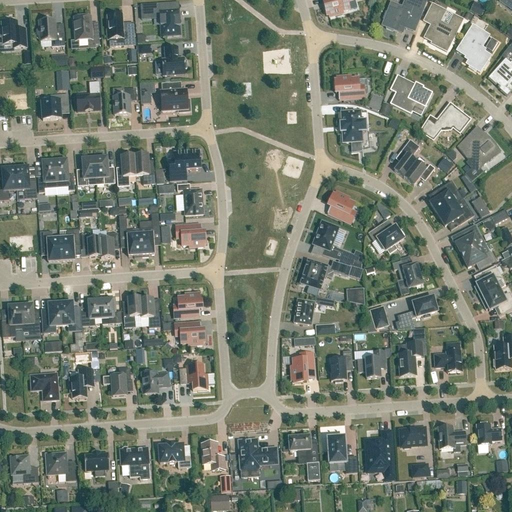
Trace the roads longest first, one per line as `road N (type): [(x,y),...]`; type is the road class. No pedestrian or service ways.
road 1 (residential): [(321,170),(379,185),(420,224),(477,336),(480,401)]
road 2 (residential): [(230,400),(201,420),(0,428)]
road 3 (residential): [(321,170),(285,269),(266,397)]
road 4 (residential): [(313,40),(366,43),(417,59),(461,84),(511,132)]
road 5 (residential): [(216,274),(22,285),(0,268)]
road 6 (residential): [(480,401),(285,414),(266,397)]
road 7 (residential): [(208,130),(0,143)]
road 8 (residential): [(208,130),(221,186),(216,274)]
road 9 (residential): [(198,0),(208,130)]
road 10 (residential): [(313,40),(321,170)]
road 11 (residential): [(216,274),(230,400)]
